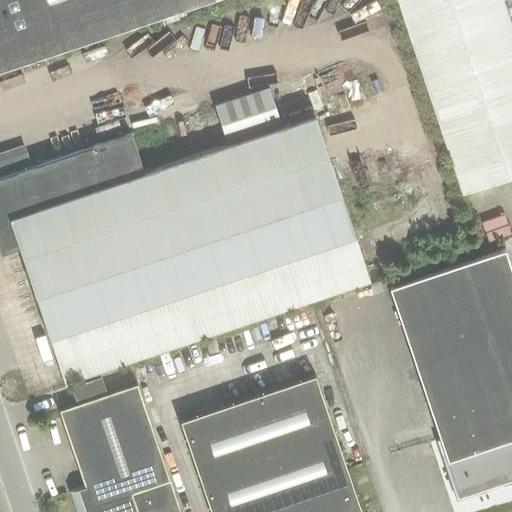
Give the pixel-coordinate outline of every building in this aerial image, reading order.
[(0,0),(0,71),(211,0),(0,0)] [(398,0),(463,192),(511,175),(511,26),(503,0),(398,0)] [(226,142),(280,124),(268,88),(214,106),(226,142)] [(370,283),(327,153),(311,107),(286,115),(289,124),(143,173),(130,134),(0,177),(0,253),(0,254),(19,248),(64,384),(370,283)] [(511,269),(505,248),(390,287),(441,439),(438,440),(457,498),(509,480),(511,487),(511,486),(511,269)] [(211,511),(353,511),(361,509),(315,374),(180,419),(211,511)] [(136,384),(58,410),(70,443),(72,449),(77,465),(84,486),(69,491),(69,492),(70,492),(77,511),(180,511),(136,383),(136,384)]
